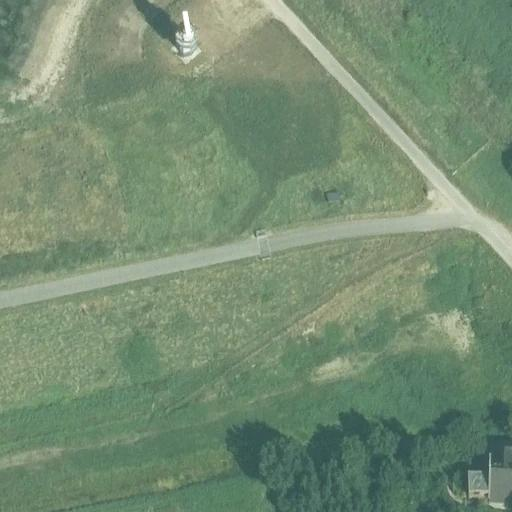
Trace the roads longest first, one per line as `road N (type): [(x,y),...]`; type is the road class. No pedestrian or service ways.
road 1 (unclassified): [(0,315),(470,217)]
road 2 (track): [(470,217),(263,0)]
